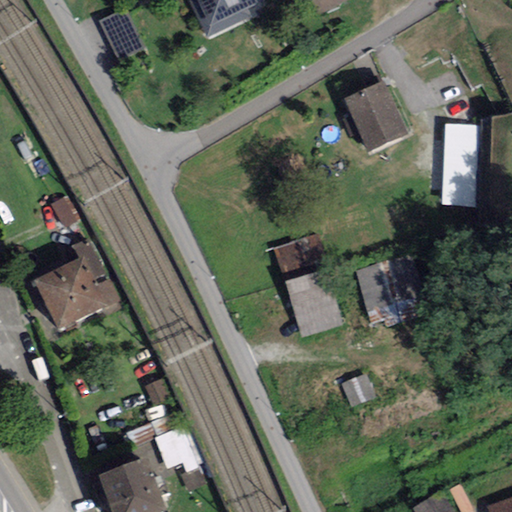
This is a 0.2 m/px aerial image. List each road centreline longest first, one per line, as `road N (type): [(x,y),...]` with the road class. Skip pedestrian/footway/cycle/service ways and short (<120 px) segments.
road 1 (residential): [(314,511),(157,167)]
road 2 (residential): [(157,167),(430,0)]
road 3 (unknown): [(0,338),(10,331),(57,444),(72,489),(69,511)]
road 4 (residential): [(157,167),(54,0)]
